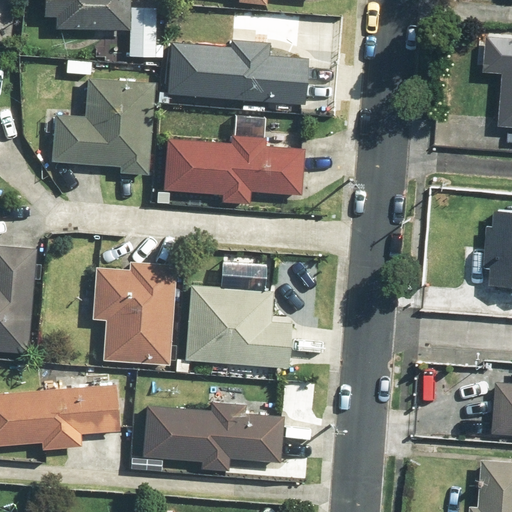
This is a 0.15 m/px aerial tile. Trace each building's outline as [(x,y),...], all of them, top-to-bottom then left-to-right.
[(52,15),(51,27),(125,31),(124,58),(153,60),(155,7),(128,5),(127,0),(36,0),(36,14),(52,15)] [(511,36),(484,34),(481,74),(502,75),(499,126),(511,126),(511,36)] [(225,45),(168,42),(165,96),(301,104),(304,58),(267,56),(267,43),(226,40),(225,45)] [(144,176),(150,85),(82,81),(80,114),(55,113),(52,163),(116,167),(116,174),(144,176)] [(165,140),(161,189),(220,193),(219,206),(246,207),(247,191),(298,194),(301,146),(265,143),(265,136),(228,134),(228,144),(165,140)] [(511,213),(487,213),(486,284),(511,284),(511,213)] [(0,351),(25,353),(29,247),(0,245),(0,351)] [(165,364),(171,263),(125,260),(124,269),(91,267),(88,319),(103,320),(101,360),(165,364)] [(271,292),(187,284),(180,359),(174,359),(173,371),(187,372),(188,359),(281,368),(286,322),(268,320),(271,292)] [(113,382),(0,388),(0,444),(37,442),(37,450),(80,448),(79,431),(116,429),(113,382)] [(491,432),(511,433),(511,386),(494,385),(491,432)] [(207,410),(145,404),(140,454),(198,460),(197,468),(225,471),(226,459),(275,464),(279,418),(243,415),(244,405),(208,402),(207,410)] [(511,511),(511,461),(481,460),(479,505),(470,504),(469,511),(511,511)]
